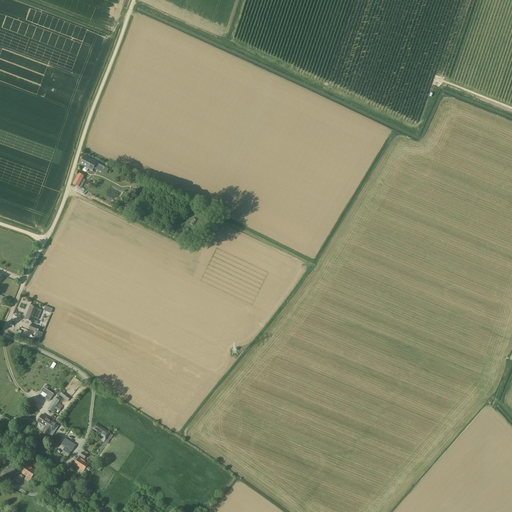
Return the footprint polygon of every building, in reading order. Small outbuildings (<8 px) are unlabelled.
[(80,165),(92,171),(97,163),(84,156),(80,165)] [(79,173),(73,184),(78,187),(84,176),(79,173)] [(25,320),(33,323),(34,318),(38,320),(41,311),(30,306),(25,320)] [(29,330),(36,333),(32,341),(38,344),(43,333),(39,332),(40,328),(31,324),(29,330)] [(73,377),(66,389),(67,390),(68,389),(75,393),(82,381),(73,377)] [(39,396),(49,401),(53,394),(46,390),(47,387),(44,385),(40,391),(41,392),(39,396)] [(51,421),(47,419),(52,412),(45,407),(41,413),(42,414),(37,422),(45,427),(43,430),(45,432),(44,434),(48,437),(49,435),(52,436),(58,426),(51,421)] [(11,422),(5,418),(1,424),(7,428),(11,422)] [(98,439),(104,443),(111,434),(97,424),(91,433),(98,438),(98,439)] [(61,445),(65,448),(62,452),(69,456),(72,452),(76,445),(66,438),(61,445)] [(73,465),(84,472),(89,464),(78,458),(73,465)] [(16,472),(14,465),(2,468),(0,468),(0,476),(14,473),(16,472)] [(21,473),(30,480),(36,471),(27,465),(21,473)] [(15,481),(20,484),(24,478),(20,475),(15,481)] [(102,511),(104,508),(97,503),(94,508),(100,511),(102,511)]
